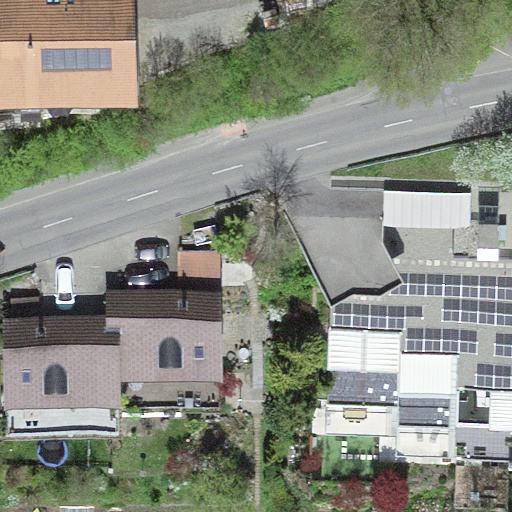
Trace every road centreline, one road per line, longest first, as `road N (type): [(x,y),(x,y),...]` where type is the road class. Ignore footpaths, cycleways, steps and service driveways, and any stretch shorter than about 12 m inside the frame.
road 1 (tertiary): [(0,241),(292,149)]
road 2 (tertiary): [(292,149),(511,100)]
road 3 (residential): [(345,283),(292,149)]
